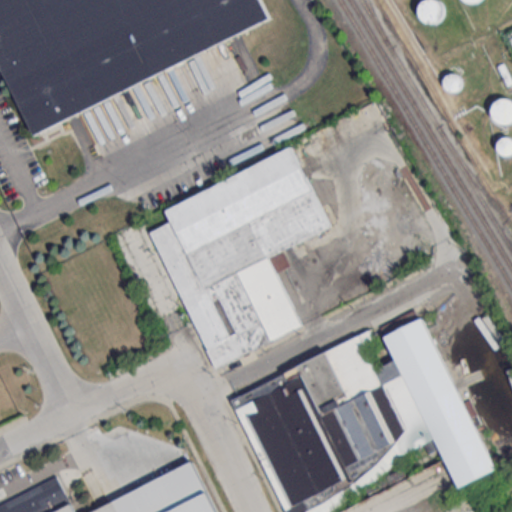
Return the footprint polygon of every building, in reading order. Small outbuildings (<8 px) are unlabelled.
[(0,0),(0,65),(35,135),(270,17),(261,0),(0,0)] [(427,0),(426,1),(423,4),(421,8),(421,13),(422,17),(424,20),(427,23),(431,24),(436,25),(440,23),(443,21),(446,17),(447,13),(447,8),(445,4),(442,1),(440,0),(427,0)] [(461,76),(458,74),(455,74),(452,75),(449,77),(447,79),(446,82),(446,86),(447,89),(449,91),(452,93),(455,93),(458,93),(461,91),(463,89),(465,86),(465,83),(464,80),(463,78),(461,76)] [(502,101),(499,103),(496,106),(494,110),(494,114),(495,119),(497,122),(501,125),(505,126),(509,126),(511,125),(511,101),(507,100),(502,101)] [(511,138),(508,138),(505,139),(502,140),(500,143),(499,146),(499,149),(500,152),(503,155),(505,156),(509,157),(511,156),(511,138)] [(150,235),(218,370),(302,327),(268,259),(331,226),(292,150),(168,213),(173,223),(150,235)] [(387,338),(399,362),(377,373),(384,387),(407,432),(395,448),(403,456),(427,445),(431,454),(442,448),(462,490),(499,472),(423,320),(387,338)] [(297,368),(307,387),(349,471),(395,448),(369,394),(384,387),(377,373),(364,348),(376,342),(370,331),(297,368)] [(289,511),(234,402),(297,368),(307,387),(301,390),(348,484),(292,511),(289,511)] [(0,506),(0,511),(219,511),(196,464),(100,511),(75,511),(58,477),(0,506)]
